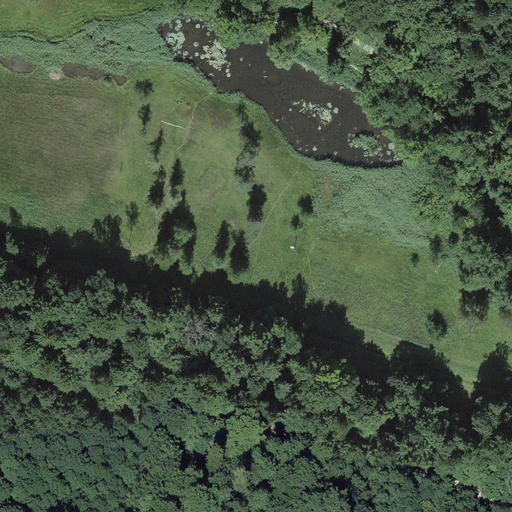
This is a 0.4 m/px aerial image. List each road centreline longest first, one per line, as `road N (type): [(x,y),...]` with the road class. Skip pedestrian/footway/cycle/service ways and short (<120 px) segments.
road 1 (track): [(0,355),(243,436),(439,477),(511,510)]
road 2 (track): [(286,0),(511,144)]
road 3 (track): [(442,0),(474,120)]
